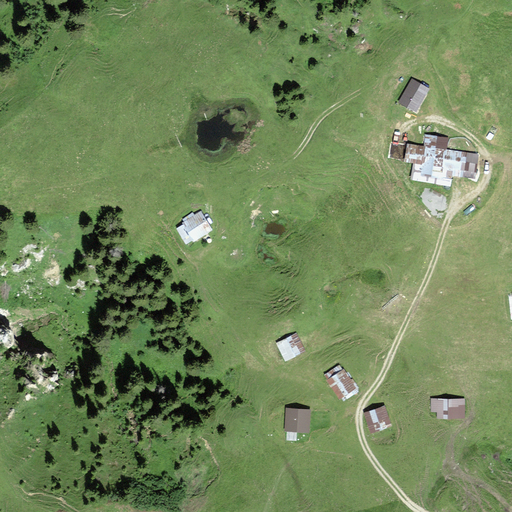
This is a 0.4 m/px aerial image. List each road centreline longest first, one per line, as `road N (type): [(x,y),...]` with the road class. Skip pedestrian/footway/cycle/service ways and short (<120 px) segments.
road 1 (track): [(423,511),(363,448),(358,413),(450,219)]
road 2 (track): [(387,70),(325,111),(279,171)]
